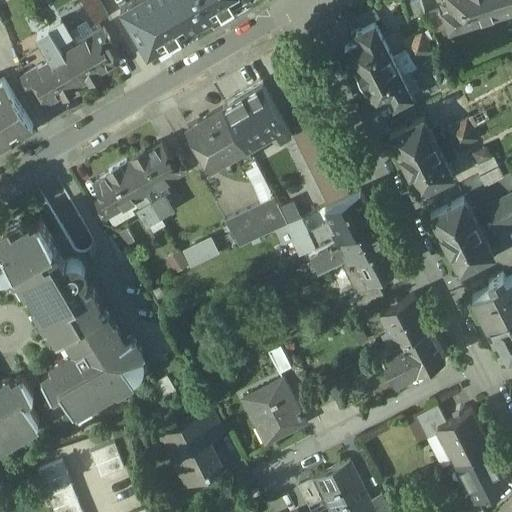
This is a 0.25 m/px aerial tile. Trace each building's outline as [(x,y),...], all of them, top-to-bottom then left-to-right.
[(126,0),(121,3),(149,51),(233,0),(126,0)] [(421,0),(412,0),(411,1),(415,15),(425,12),(421,0)] [(483,0),(449,0),(450,0),(441,3),(449,28),(489,15),(483,0)] [(511,0),(483,0),(489,15),(511,7),(511,0)] [(71,27),(65,17),(61,19),(67,29),(71,27)] [(61,19),(49,26),(64,50),(72,45),(65,33),(68,31),(67,29),(61,19)] [(375,20),(351,32),(355,40),(345,45),(360,75),(394,57),(375,20)] [(49,26),(38,33),(45,45),(47,44),(54,56),(64,50),(49,26)] [(72,45),(64,50),(83,83),(100,73),(98,69),(114,60),(104,43),(110,39),(103,27),(72,45)] [(423,30),(403,40),(408,50),(428,40),(423,30)] [(428,40),(408,50),(413,60),(433,50),(428,40)] [(54,56),(23,74),(30,86),(37,82),(47,99),(63,90),(64,93),(83,83),(64,50),(54,56)] [(394,57),(360,75),(375,104),(385,98),(389,107),(413,95),(394,57)] [(0,146),(33,126),(4,78),(0,80),(0,146)] [(263,80),(225,102),(226,104),(245,137),(245,138),(254,155),(283,138),(281,135),(291,130),(283,115),(263,80)] [(226,104),(189,126),(212,165),(235,152),(231,145),(245,137),(226,104)] [(424,116),(390,133),(405,162),(439,145),(424,116)] [(467,118),(448,128),(453,138),(472,128),(467,118)] [(349,194),(312,120),(291,130),(328,204),(349,194)] [(472,128),(453,138),(458,148),(477,138),(472,128)] [(147,152),(145,149),(128,159),(146,191),(155,186),(186,168),(179,156),(173,160),(163,143),(147,152)] [(439,145),(405,162),(419,192),(453,174),(439,145)] [(128,159),(109,169),(111,172),(96,182),(106,199),(99,203),(105,215),(137,197),(146,191),(128,159)] [(260,163),(246,169),(259,199),(273,193),(260,163)] [(162,198),(155,186),(146,191),(161,216),(172,209),(165,197),(162,198)] [(328,204),(326,205),(333,221),(335,225),(332,226),(337,236),(342,234),(375,218),(360,189),(349,194),(328,204)] [(161,216),(146,191),(137,197),(144,209),(141,211),(148,223),(161,216)] [(511,193),(487,206),(494,218),(511,208),(511,193)] [(275,196),(224,220),(239,246),(285,224),(288,223),(284,215),(275,196)] [(464,196),(430,213),(445,242),(479,225),(464,196)] [(511,208),(494,218),(500,230),(511,223),(511,208)] [(293,210),(284,215),(288,223),(297,219),(293,210)] [(70,258),(68,260),(68,261),(64,263),(64,262),(64,263),(59,256),(60,255),(58,252),(57,252),(51,242),(54,240),(41,217),(31,223),(29,220),(12,230),(9,225),(0,229),(0,269),(1,270),(3,270),(6,269),(9,267),(10,268),(13,266),(13,267),(14,267),(16,270),(15,270),(17,274),(19,272),(28,286),(30,285),(39,300),(37,302),(47,319),(50,317),(61,335),(66,332),(76,349),(50,364),(53,369),(41,375),(52,393),(60,388),(73,411),(95,399),(92,394),(101,388),(104,393),(117,385),(119,387),(124,384),(105,351),(114,346),(111,341),(103,346),(99,339),(97,339),(70,293),(77,288),(74,282),(79,279),(80,278),(81,276),(82,275),(83,272),(83,268),(82,265),(78,258),(76,257),(73,258),(70,258)] [(309,232),(301,217),(297,219),(288,223),(285,224),(286,225),(288,229),(293,239),(308,233),(309,232)] [(375,218),(342,234),(348,247),(345,249),(349,258),(356,255),(386,240),(375,218)] [(309,232),(308,233),(314,247),(337,236),(332,226),(335,225),(333,221),(309,232)] [(286,225),(278,229),(280,233),(288,229),(286,225)] [(479,225),(445,242),(460,271),(494,254),(479,225)] [(308,233),(293,239),(300,254),(314,247),(308,233)] [(213,234),(185,246),(192,264),(220,252),(213,234)] [(386,240),(356,255),(367,280),(399,265),(386,240)] [(185,249),(167,254),(172,271),(190,265),(185,249)] [(345,249),(332,254),(337,264),(341,262),(349,258),(345,249)] [(331,251),(312,261),(318,273),(319,273),(337,264),(332,254),(331,251)] [(133,334),(121,341),(118,336),(122,334),(113,318),(111,319),(104,307),(101,308),(95,298),(98,297),(91,284),(85,287),(81,279),(84,276),(87,272),(87,267),(85,263),(82,260),(78,258),(82,265),(83,268),(83,272),(82,275),(81,276),(80,278),(79,279),(74,282),(77,288),(70,293),(97,339),(99,339),(103,346),(111,341),(114,346),(105,351),(124,384),(134,378),(132,375),(136,372),(136,373),(138,371),(137,370),(140,366),(141,362),(142,360),(141,360),(141,355),(144,353),(133,334)] [(337,264),(319,273),(326,288),(348,277),(341,262),(337,264)] [(503,272),(489,280),(492,286),(472,296),(488,326),(511,314),(511,275),(506,278),(503,272)] [(377,284),(354,295),(359,307),(383,296),(377,284)] [(414,294),(381,310),(397,342),(430,326),(414,294)] [(511,314),(488,326),(504,357),(511,352),(511,314)] [(397,342),(380,351),(395,382),(445,357),(430,326),(397,342)] [(292,366),(281,344),(269,350),(280,372),(292,366)] [(12,381),(10,377),(0,382),(0,442),(9,437),(6,433),(16,427),(18,432),(39,420),(26,397),(34,392),(24,374),(12,381)] [(284,376),(243,397),(252,414),(262,408),(268,419),(263,421),(272,439),(305,421),(302,415),(303,414),(301,410),(300,411),(291,393),(292,393),(284,376)] [(325,378),(304,389),(314,409),(335,399),(341,409),(351,404),(341,384),(331,389),(325,378)] [(438,404),(417,414),(428,437),(442,430),(438,424),(446,420),(438,404)] [(446,420),(438,424),(442,430),(457,459),(489,443),(471,407),(446,420)] [(223,432),(211,409),(197,416),(209,440),(223,432)] [(197,416),(161,435),(187,484),(223,466),(222,465),(224,463),(226,461),(226,458),(225,456),(223,454),(221,452),(218,452),(216,453),(209,440),(197,416)] [(92,451),(97,465),(118,457),(112,443),(92,451)] [(489,443),(457,459),(476,498),(509,481),(489,443)] [(97,465),(102,478),(123,470),(118,457),(97,465)] [(38,469),(43,482),(66,473),(61,460),(38,469)] [(350,460),(316,477),(334,511),(372,511),(374,511),(376,510),(371,500),(350,460)] [(43,482),(48,495),(71,486),(66,473),(43,482)] [(322,499),(312,479),(298,486),(309,506),(322,499)] [(48,495),(54,508),(77,499),(71,486),(48,495)] [(391,511),(382,494),(371,500),(376,510),(374,511),(391,511)] [(54,508),(55,511),(81,511),(82,511),(77,499),(54,508)]
